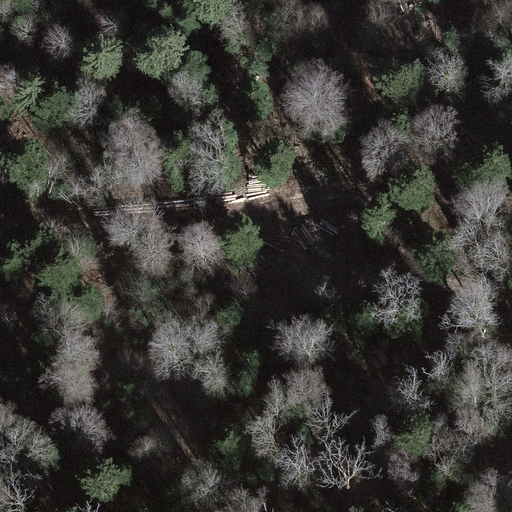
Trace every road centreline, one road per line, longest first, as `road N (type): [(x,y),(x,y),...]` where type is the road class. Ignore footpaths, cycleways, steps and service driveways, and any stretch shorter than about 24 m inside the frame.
road 1 (track): [(511,170),(0,247)]
road 2 (track): [(274,211),(511,287)]
